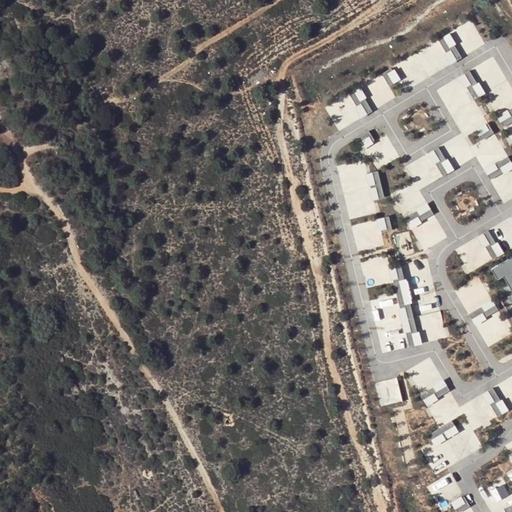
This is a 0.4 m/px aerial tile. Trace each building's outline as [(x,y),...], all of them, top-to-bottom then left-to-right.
[(456,44),(449,33),(444,36),(450,47),(454,45),(456,44)] [(456,61),(462,58),(454,45),(450,47),(444,36),(438,40),(446,52),(449,50),(456,61)] [(444,53),(451,64),(456,61),(449,50),(446,52),(444,53)] [(389,86),(394,83),(388,73),(392,70),(391,68),(382,74),(389,86)] [(388,73),(394,83),(400,79),(394,69),(392,70),(388,73)] [(470,85),(466,87),(474,100),(480,96),(473,85),(477,83),(469,70),(464,74),(470,85)] [(458,77),(465,88),(466,87),(470,85),(464,74),(458,77)] [(477,83),(473,85),(480,96),(485,93),(478,82),(477,83)] [(365,99),(366,98),(360,87),(354,90),(361,101),(365,99)] [(354,90),(349,93),(356,106),(360,104),(366,115),(372,111),(365,99),(361,101),(354,90)] [(354,107),(361,118),(366,115),(360,104),(356,106),(354,107)] [(511,108),(508,111),(510,115),(499,121),(503,127),(511,121),(511,108)] [(507,109),(496,116),(499,121),(510,115),(508,111),(507,109)] [(475,129),(477,135),(488,130),(490,134),(492,133),(488,123),(475,129)] [(488,130),(477,135),(480,141),(491,136),(490,134),(488,130)] [(356,138),(359,143),(370,137),(372,142),(374,140),(369,131),(356,138)] [(370,137),(359,143),(363,149),(373,143),(372,142),(370,137)] [(439,162),(435,164),(442,176),(448,173),(441,162),(445,160),(438,147),(432,150),(439,162)] [(427,153),(433,165),(435,164),(439,162),(432,150),(427,153)] [(511,162),(508,156),(495,164),(497,168),(486,174),(490,180),(502,172),(500,168),(511,162)] [(445,160),(441,162),(448,173),(453,170),(447,159),(445,160)] [(495,164),(494,162),(483,169),(486,174),(497,168),(495,164)] [(503,174),(511,168),(511,163),(511,162),(500,168),(502,172),(503,174)] [(378,171),(371,172),(374,185),(370,186),(370,188),(374,187),(377,199),(384,197),(378,171)] [(371,172),(365,174),(368,186),(370,186),(374,185),(371,172)] [(370,188),(368,188),(372,201),(377,199),(374,187),(370,188)] [(417,211),(419,214),(430,208),(427,202),(416,209),(417,211)] [(418,217),(421,221),(433,213),(430,208),(419,214),(417,211),(404,218),(407,224),(418,217)] [(389,216),(383,217),(385,229),(381,230),(381,233),(392,230),(389,216)] [(385,229),(383,217),(376,219),(379,231),(381,230),(385,229)] [(411,229),(422,223),(421,221),(418,217),(407,224),(411,229)] [(489,245),(485,247),(492,259),(498,256),(492,245),(495,243),(488,230),(482,234),(489,245)] [(477,237),(483,248),(485,247),(489,245),(482,234),(477,237)] [(495,243),(492,245),(498,256),(504,253),(497,242),(495,243)] [(511,291),(511,256),(491,269),(497,279),(503,276),(511,291)] [(425,341),(446,336),(428,257),(405,262),(408,277),(421,274),(426,292),(420,293),(422,303),(428,301),(430,308),(417,311),(425,341)] [(397,279),(393,280),(396,294),(403,293),(400,280),(404,279),(401,265),(394,267),(397,279)] [(388,268),(391,280),(393,280),(397,279),(394,267),(388,268)] [(404,279),(400,280),(403,293),(409,291),(406,279),(404,279)] [(412,303),(409,291),(403,293),(406,304),(410,303),(412,303)] [(403,293),(396,294),(400,308),(404,307),(407,319),(413,317),(410,303),(406,304),(403,293)] [(481,307),(484,311),(495,305),(492,299),(480,305),(481,307)] [(483,314),(485,318),(498,310),(495,305),(484,311),(481,307),(469,314),(472,320),(483,314)] [(400,308),(398,308),(401,320),(407,319),(404,307),(400,308)] [(475,325),(486,319),(485,318),(483,314),(472,320),(475,325)] [(410,332),(406,333),(409,347),(415,345),(412,333),(417,332),(413,317),(407,319),(410,332)] [(401,320),(404,333),(406,333),(410,332),(407,319),(401,320)] [(417,332),(412,333),(415,345),(422,344),(419,331),(417,332)] [(402,377),(376,380),(380,405),(405,401),(402,377)] [(433,387),(435,391),(446,384),(443,379),(432,386),(433,387)] [(435,394),(437,398),(450,390),(446,384),(435,391),(433,387),(420,395),(424,401),(435,394)] [(493,402),(490,404),(497,417),(503,414),(496,403),(500,400),(493,388),(487,391),(493,402)] [(482,394),(488,406),(490,404),(493,402),(487,391),(482,394)] [(427,406),(438,399),(437,398),(435,394),(424,401),(427,406)] [(500,400),(496,403),(503,414),(508,410),(502,399),(500,400)] [(442,434),(445,438),(446,437),(444,433),(455,426),(452,421),(428,435),(432,441),(442,434)] [(458,432),(455,426),(444,433),(446,437),(447,438),(458,432)] [(435,446),(446,439),(445,438),(442,434),(432,441),(435,446)] [(502,509),(511,503),(511,492),(506,481),(488,489),(492,497),(487,500),(489,505),(498,501),(502,509)] [(454,508),(464,502),(462,498),(461,496),(451,502),(454,508)] [(464,496),(462,498),(464,502),(454,508),(456,511),(459,511),(470,506),(464,496)]
